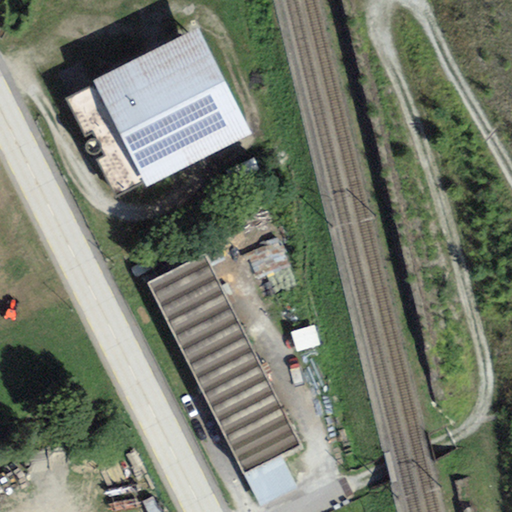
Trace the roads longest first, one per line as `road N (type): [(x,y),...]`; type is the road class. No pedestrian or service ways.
road 1 (track): [(487,501),(482,360),(429,163),(375,23),(379,0)]
road 2 (primary): [(198,511),(0,109)]
road 3 (track): [(297,511),(441,444),(479,412)]
road 4 (track): [(411,0),(511,174)]
